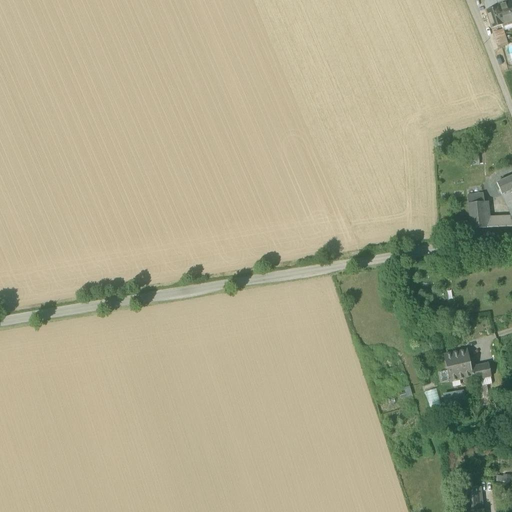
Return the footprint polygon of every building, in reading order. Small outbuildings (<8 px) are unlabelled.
[(481,0),(491,29),(501,26),(511,22),(511,1),(505,4),(503,0),(481,0)] [(511,22),(501,26),(503,30),(503,32),(511,28),(511,22)] [(493,33),(498,49),(508,46),(503,32),(503,30),(493,33)] [(511,176),(496,184),(501,195),(507,193),(511,190),(511,176)] [(467,196),(468,204),(484,202),(483,194),(467,196)] [(468,204),(470,230),(487,229),(486,218),(484,202),(468,204)] [(487,229),(505,228),(503,217),(486,218),(487,229)] [(505,228),(511,228),(511,217),(503,217),(505,228)] [(463,380),(464,384),(473,381),(472,378),(470,368),(467,351),(444,356),(449,383),(463,380)] [(472,378),(473,381),(491,378),(488,364),(470,368),(472,378)] [(436,389),(425,391),(428,408),(439,406),(436,389)] [(462,489),(464,511),(481,510),(479,487),(462,489)]
